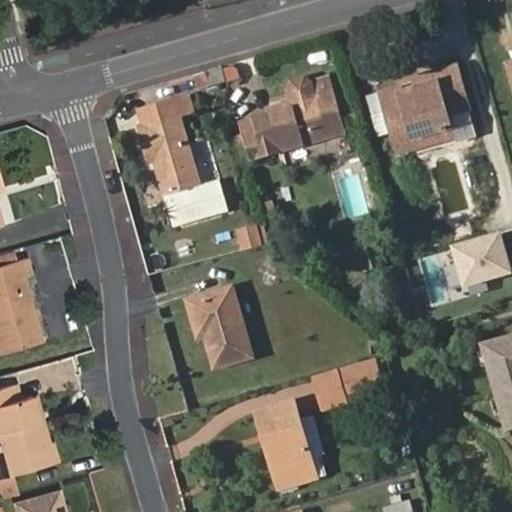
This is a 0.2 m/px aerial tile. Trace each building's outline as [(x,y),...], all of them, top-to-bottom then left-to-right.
[(231,90),(225,70),(223,70),(203,76),(207,93),(209,95),(211,95),(215,94),(218,93),(231,90)] [(401,100),(399,92),(382,99),(399,159),(415,155),(412,143),(451,133),(448,120),(468,114),(457,72),(428,80),(432,90),(401,100)] [(398,89),(399,92),(401,100),(432,90),(428,80),(398,89)] [(238,127),(248,163),(345,138),(330,83),(308,89),(302,83),(289,87),(286,95),(289,107),(290,113),(267,119),(238,127)] [(137,133),(147,167),(154,165),(172,231),(227,215),(218,183),(197,190),(178,121),(191,117),(187,100),(138,113),(144,132),(137,133)] [(265,113),(267,119),(290,113),(289,107),(265,113)] [(412,143),(415,155),(454,145),(451,133),(412,143)] [(270,205),(261,208),(265,224),(275,221),(270,205)] [(239,251),(261,247),(257,225),(235,228),(239,251)] [(511,260),(503,229),(450,244),(463,292),(511,278),(511,260)] [(0,267),(0,354),(35,344),(17,280),(26,277),(20,261),(0,267)] [(184,296),(192,329),(201,327),(204,335),(211,365),(248,355),(228,285),(184,296)] [(201,327),(192,329),(194,338),(204,335),(201,327)] [(511,332),(486,340),(511,427),(511,426),(511,332)] [(369,364),(338,374),(347,403),(379,393),(369,364)] [(12,387),(5,389),(9,405),(17,403),(12,387)] [(9,405),(5,389),(0,390),(0,462),(5,478),(0,479),(0,501),(16,497),(9,477),(47,467),(41,447),(28,400),(17,403),(9,405)] [(256,413),(261,432),(271,430),(275,442),(265,446),(272,472),(307,462),(290,403),(256,413)] [(271,430),(261,432),(265,446),(275,442),(271,430)] [(41,447),(47,467),(56,465),(50,445),(41,447)] [(311,479),(307,462),(272,472),(277,488),(311,479)] [(61,511),(57,496),(14,509),(15,511),(61,511)]
